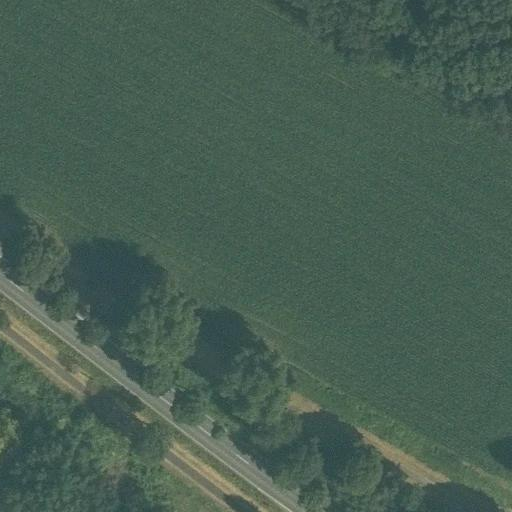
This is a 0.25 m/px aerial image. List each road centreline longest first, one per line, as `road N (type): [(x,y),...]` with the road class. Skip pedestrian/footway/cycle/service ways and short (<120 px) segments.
road 1 (secondary): [(320,511),(0,268)]
road 2 (track): [(511,109),(322,0)]
